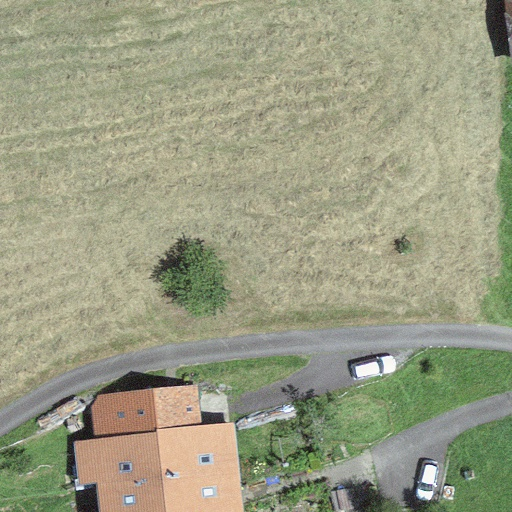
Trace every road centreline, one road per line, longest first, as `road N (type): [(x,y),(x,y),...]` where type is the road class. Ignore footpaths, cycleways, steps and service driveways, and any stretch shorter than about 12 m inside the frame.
road 1 (track): [(0,421),(114,366),(225,348),(425,336),(511,341)]
road 2 (track): [(367,462),(511,402)]
